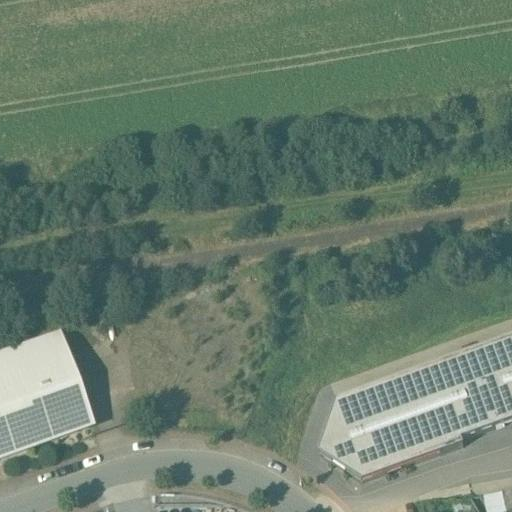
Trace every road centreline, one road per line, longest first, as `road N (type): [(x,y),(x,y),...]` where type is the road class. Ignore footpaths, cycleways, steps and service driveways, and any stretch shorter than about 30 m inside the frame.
road 1 (track): [(0,254),(511,170)]
road 2 (residential): [(11,511),(154,469),(247,479),(307,511)]
